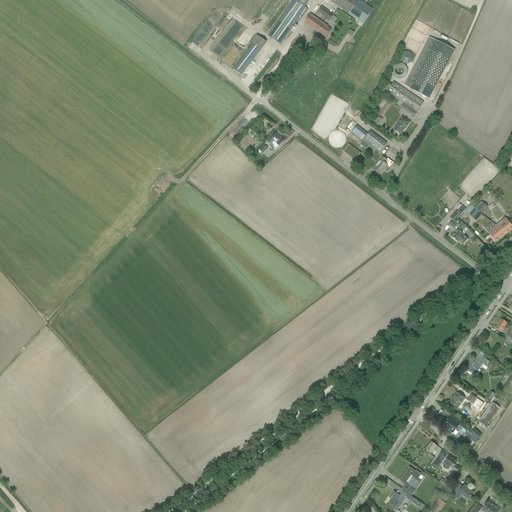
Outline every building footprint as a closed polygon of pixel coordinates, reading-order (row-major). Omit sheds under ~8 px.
[(303,1),(303,0),(294,0),(268,36),(280,44),(299,18),(301,20),(308,9),(299,4),(302,0),(303,1)] [(329,0),(350,15),(362,23),(372,9),(360,0),(359,0),(329,0)] [(321,7),(317,12),(329,21),(333,15),(321,7)] [(324,26),(325,25),(310,14),(304,22),(326,37),(330,31),(324,26)] [(254,43),(233,69),(241,75),(266,43),(256,35),(252,41),(254,43)] [(409,89),(429,99),(454,50),(435,40),(429,37),(403,86),(409,89)] [(399,56),(399,63),(412,63),(412,52),(403,52),(403,56),(399,56)] [(407,65),(393,63),(391,76),(395,76),(395,78),(404,80),(407,65)] [(403,103),(400,107),(414,117),(423,102),(393,82),(391,86),(387,84),(384,89),(387,91),(403,103)] [(378,117),(374,124),(378,126),(382,120),(378,117)] [(393,130),(400,135),(405,129),(410,122),(402,117),(397,124),(393,130)] [(351,133),(379,154),(386,144),(370,131),(367,135),(356,126),(351,133)] [(283,141),(279,137),(281,135),(282,135),(278,131),(278,132),(271,138),(267,141),(270,145),(274,141),(278,146),(283,141)] [(262,154),(268,149),(264,145),(259,149),(262,154)] [(353,149),(352,150),(348,147),(344,152),(352,158),(354,155),(356,157),(359,153),(353,149)] [(375,173),(379,176),(380,175),(387,166),(385,164),(387,161),(382,157),(375,166),(376,167),(374,170),(372,169),(376,172),(375,173)] [(475,208),(476,210),(481,214),(488,206),(481,202),(475,208)] [(481,214),(476,210),(471,217),(476,221),(481,214)] [(460,232),(465,227),(462,224),(463,224),(455,217),(449,225),(453,229),(452,230),(455,232),(451,237),(457,242),(458,240),(459,241),(459,242),(462,245),(468,239),(464,235),(460,232)] [(511,226),(505,218),(496,225),(503,236),(511,229),(511,226)] [(503,236),(496,225),(487,232),(495,242),(503,236)] [(495,328),(501,332),(507,324),(500,319),(498,322),(499,323),(495,328)] [(508,342),(511,337),(511,335),(510,335),(508,333),(503,339),(508,342)] [(472,365),(468,371),(475,377),(478,372),(477,372),(483,365),(487,368),(491,363),(486,360),(479,355),(479,356),(478,355),(477,357),(477,358),(473,363),(472,364),(472,365)] [(484,399),(489,403),(495,395),(490,391),(484,399)] [(455,396),(450,404),(457,409),(465,398),(457,393),(455,396)] [(467,400),(472,404),(476,398),(471,394),(467,400)] [(481,417),(478,422),(486,427),(489,423),(500,408),(492,402),(481,417)] [(447,423),(444,426),(450,431),(449,432),(452,434),(453,434),(455,436),(458,432),(455,430),(460,424),(449,417),(447,420),(449,422),(448,423),(447,423)] [(481,435),(474,429),(470,433),(477,440),(481,435)] [(477,440),(470,433),(467,431),(464,435),(476,444),(478,441),(477,440)] [(425,450),(429,453),(432,454),(435,451),(435,452),(438,447),(431,442),(425,450)] [(439,456),(432,466),(436,470),(444,459),(444,458),(447,454),(443,451),(440,455),(439,456)] [(451,470),(456,473),(459,468),(455,465),(458,461),(454,459),(454,460),(449,457),(444,463),(442,466),(443,467),(443,468),(445,470),(447,469),(448,470),(450,467),(452,469),(451,470)] [(410,468),(402,479),(408,483),(403,489),(402,489),(412,496),(416,489),(412,486),(421,474),(416,471),(416,472),(409,467),(410,468)] [(438,483),(445,487),(450,482),(445,478),(444,480),(442,478),(438,483)] [(471,496),(473,493),(467,488),(466,489),(463,487),(462,487),(459,485),(453,495),(459,499),(462,495),(468,500),(471,496)] [(432,492),(437,496),(441,491),(435,488),(432,492)] [(396,511),(405,499),(393,491),(389,498),(391,500),(387,505),(396,511)] [(422,504),(407,494),(405,497),(407,498),(406,499),(419,508),(422,504)] [(434,505),(441,510),(445,504),(438,499),(434,505)] [(495,508),(496,507),(492,505),(492,506),(488,503),(482,511),(498,511),(499,511),(495,508)]
